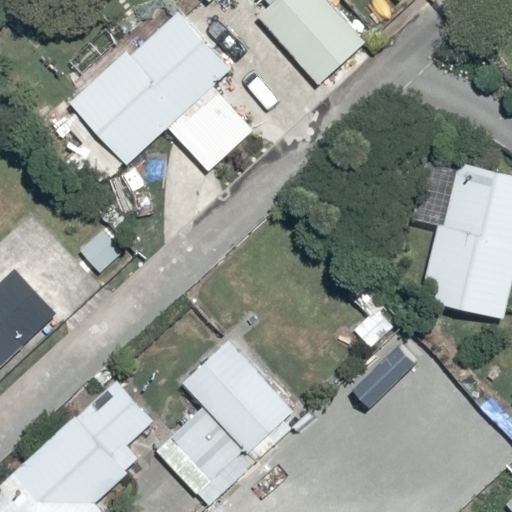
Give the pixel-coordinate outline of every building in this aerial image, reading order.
[(131,49),(74,101),(134,167),(177,128),(217,173),(274,121),(235,78),(242,71),(177,0),(162,0),(155,7),(170,23),(163,30),(145,10),(118,35),(131,49)] [(368,41),(332,0),(271,0),(273,2),(261,13),(323,81),(368,41)] [(509,320),(511,307),(511,169),(436,150),(418,222),(443,228),(425,299),(509,320)] [(128,248),(107,224),(83,245),(105,269),(128,248)] [(0,374),(65,318),(22,270),(0,289),(0,374)] [(238,336),(186,380),(209,406),(162,447),(211,504),(310,419),(238,336)] [(160,416),(123,375),(12,478),(0,488),(0,511),(108,511),(97,500),(143,457),(131,443),(160,416)] [(301,511),(267,480),(237,511),(301,511)]
